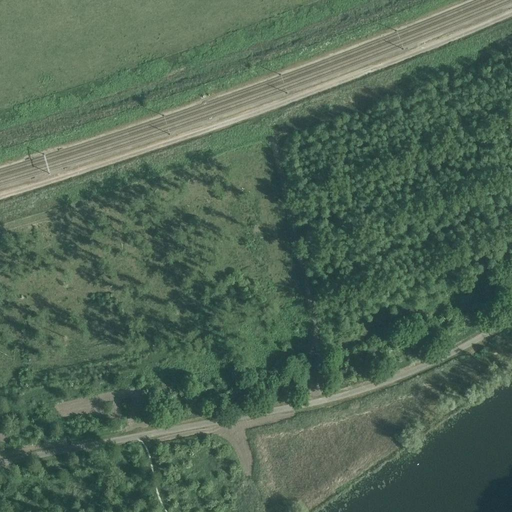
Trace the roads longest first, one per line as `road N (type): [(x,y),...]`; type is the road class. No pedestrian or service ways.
road 1 (track): [(0,197),(279,105),(511,14)]
road 2 (track): [(0,228),(365,107)]
